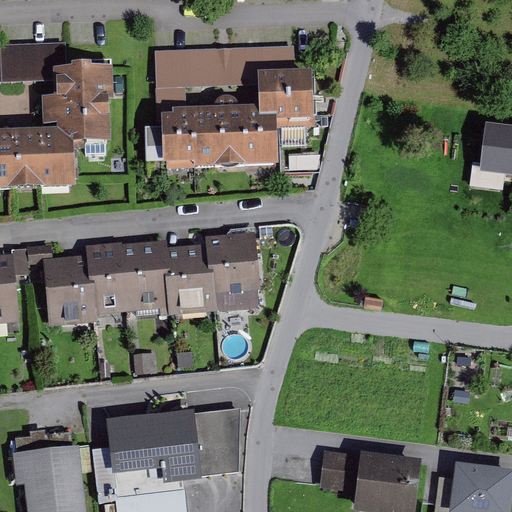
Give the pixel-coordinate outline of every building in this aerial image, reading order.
[(118,69),(118,63),(69,64),(69,44),(9,46),(0,46),(0,187),(81,186),(80,181),(80,144),(119,144),(118,69)] [(283,129),(318,128),(316,71),(300,72),(299,46),(161,52),(166,173),(285,168),(283,129)] [(511,126),(494,125),(489,171),(478,170),(477,188),(510,192),(511,177),(511,176),(511,126)] [(161,129),(147,130),(148,165),(163,164),(161,129)] [(89,258),(48,261),(54,325),(267,305),(260,234),(210,239),(211,247),(171,250),(170,238),(88,246),(89,258)] [(0,326),(20,326),(16,261),(0,261),(0,326)] [(248,407),(111,420),(120,511),(197,511),(195,482),(245,476),(248,407)] [(89,511),(82,448),(24,455),(30,511),(89,511)] [(365,452),(364,456),(329,451),(323,490),(360,495),(358,511),(360,511),(419,511),(426,460),(365,452)] [(511,511),(511,471),(464,465),(458,511),(511,511)]
